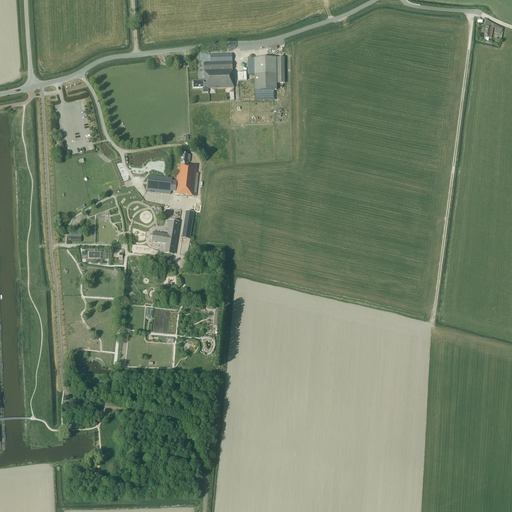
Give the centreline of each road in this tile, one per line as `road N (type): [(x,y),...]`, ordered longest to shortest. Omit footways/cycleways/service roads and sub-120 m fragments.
road 1 (unclassified): [(32,87),(106,58),(283,37),(375,0)]
road 2 (track): [(473,11),(432,323)]
